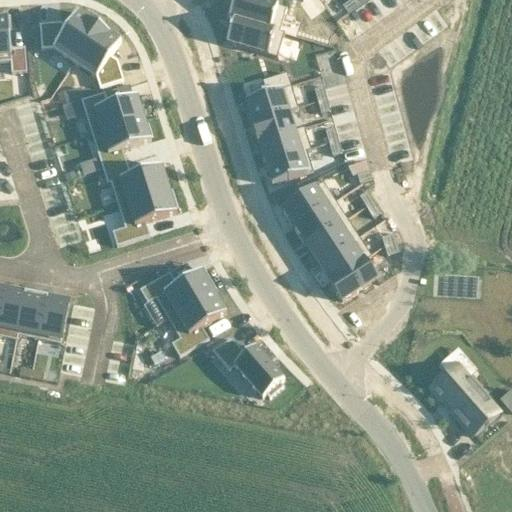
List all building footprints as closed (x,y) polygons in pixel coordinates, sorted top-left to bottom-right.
[(249,0),(235,0),(229,21),(234,23),(234,22),(280,35),(280,34),(287,11),(249,0)] [(368,0),(354,0),(353,1),(359,9),(370,1),(368,0)] [(353,1),(343,8),(349,16),(359,9),(353,1)] [(61,25),(40,27),(42,52),(53,51),(75,66),(100,29),(78,15),(68,30),(61,25)] [(9,20),(0,20),(0,65),(11,65),(12,77),(27,75),(25,50),(11,51),(9,20)] [(234,23),(227,46),(278,60),(285,35),(280,34),(280,35),(234,22),(234,23)] [(100,29),(75,66),(97,81),(100,92),(124,84),(118,64),(111,59),(121,44),(100,29)] [(287,76),(263,83),(267,97),(292,89),(287,76)] [(44,86),(37,89),(40,98),(47,96),(44,86)] [(262,98),(246,103),(252,124),(253,125),(289,113),(289,114),(299,111),(292,89),(267,97),(266,97),(266,96),(262,98)] [(324,89),(315,92),(318,104),(328,102),(324,89)] [(105,96),(81,103),(92,138),(145,121),(137,99),(109,108),(105,96)] [(328,102),(318,104),(322,117),(331,114),(328,102)] [(252,124),(251,124),(258,147),(259,146),(259,145),(296,134),(295,133),(289,114),(289,113),(253,125),(252,124)] [(145,121),(92,138),(103,173),(127,166),(123,153),(152,144),(145,121)] [(296,134),(259,145),(259,146),(266,166),(307,153),(307,154),(312,153),(304,130),(295,133),(296,134)] [(336,131),(326,133),(330,146),(339,143),(336,131)] [(339,143),(330,146),(333,158),(343,156),(339,143)] [(307,153),(266,166),(272,188),(288,183),(293,182),(293,181),(313,175),(307,154),(307,153)] [(127,166),(103,173),(108,187),(111,186),(118,208),(169,192),(162,168),(131,178),(127,166)] [(370,174),(357,177),(360,187),(373,183),(370,174)] [(323,185),(281,212),(294,231),(336,204),(323,185)] [(125,231),(113,235),(117,250),(150,239),(146,226),(177,216),(175,211),(178,211),(172,193),(170,194),(169,192),(118,208),(125,231)] [(368,193),(360,199),(367,210),(375,204),(368,193)] [(336,204),(294,231),(306,250),(308,249),(308,248),(348,222),(336,204)] [(375,204),(367,210),(373,221),(382,216),(375,204)] [(348,222),(308,248),(308,249),(319,266),(359,240),(348,222)] [(394,236),(382,240),(385,249),(397,246),(394,236)] [(359,240),(319,266),(330,283),(331,284),(364,263),(365,264),(372,259),(359,240)] [(397,246),(385,249),(388,259),(400,255),(397,246)] [(330,283),(330,284),(342,304),(377,282),(365,264),(364,263),(331,284),(330,283)] [(170,275),(140,293),(148,306),(156,301),(168,322),(215,294),(214,293),(216,292),(206,276),(204,277),(202,273),(177,287),(170,275)] [(5,292),(0,316),(0,339),(17,343),(18,339),(26,295),(25,295),(25,296),(5,292)] [(215,294),(168,322),(180,342),(172,347),(180,360),(210,343),(202,331),(227,316),(215,294)] [(26,295),(18,339),(19,339),(39,343),(47,299),(26,295)] [(47,299),(39,343),(61,347),(69,305),(48,301),(48,299),(47,299)] [(233,342),(212,354),(230,374),(235,369),(263,401),(267,398),(270,402),(284,390),(281,386),(284,383),(256,349),(246,358),(233,342)] [(147,375),(142,371),(132,369),(130,382),(145,385),(147,375)] [(457,369),(431,391),(473,439),(499,417),(457,369)] [(21,371),(20,379),(32,381),(33,373),(21,371)] [(33,373),(32,381),(43,383),(45,375),(33,373)] [(511,391),(500,402),(511,416),(511,391)] [(511,430),(488,452),(489,453),(490,452),(507,472),(491,496),(511,509),(511,430)]
